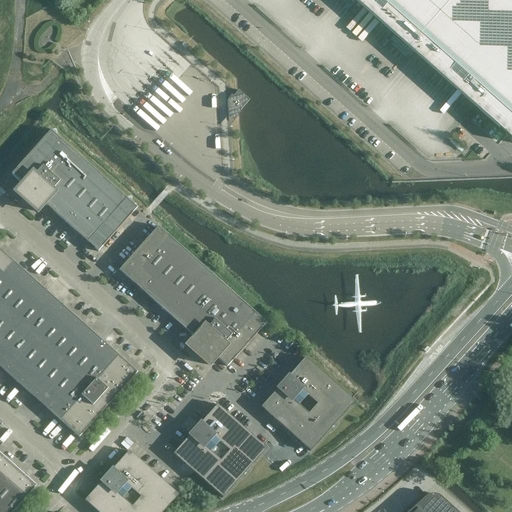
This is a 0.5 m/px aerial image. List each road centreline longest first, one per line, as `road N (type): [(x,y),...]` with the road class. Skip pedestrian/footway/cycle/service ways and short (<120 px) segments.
road 1 (unclassified): [(74,475),(157,382),(163,362),(86,282),(0,215)]
road 2 (primary): [(511,284),(385,420),(323,468),(244,511)]
road 3 (primary): [(320,504),(414,423),(511,319)]
